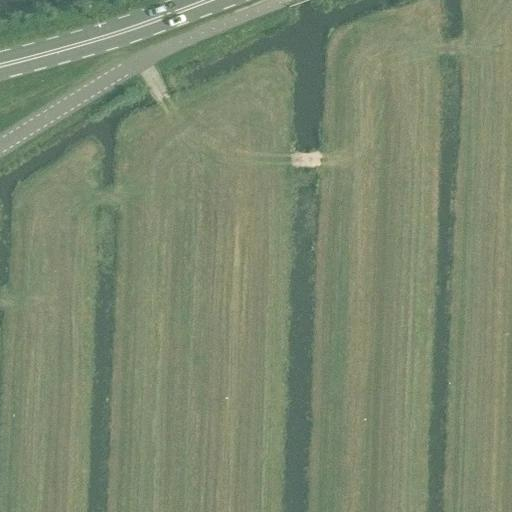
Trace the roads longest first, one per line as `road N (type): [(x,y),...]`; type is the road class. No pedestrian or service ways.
road 1 (unclassified): [(0,145),(121,72),(289,0)]
road 2 (primary): [(0,66),(211,0)]
